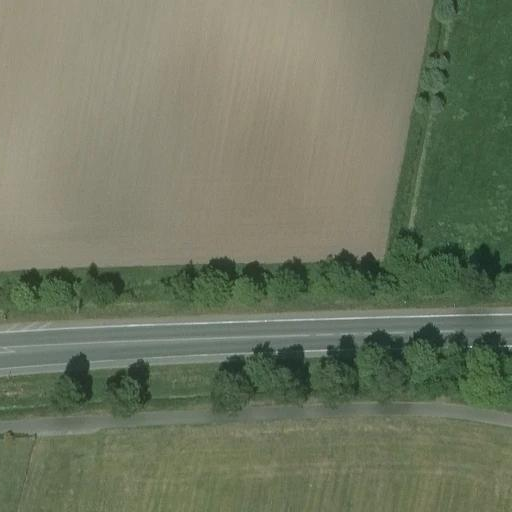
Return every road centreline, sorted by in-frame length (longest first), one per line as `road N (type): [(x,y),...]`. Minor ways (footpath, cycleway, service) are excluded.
road 1 (unclassified): [(0,430),(407,410),(511,423)]
road 2 (primary): [(511,333),(0,351)]
